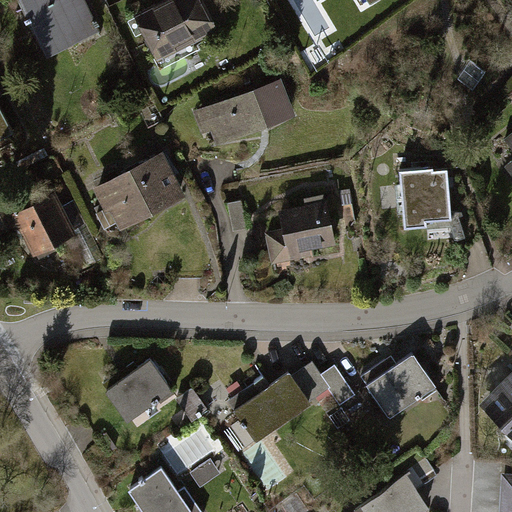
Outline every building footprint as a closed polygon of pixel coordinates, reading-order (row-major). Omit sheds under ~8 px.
[(23,0),(47,53),(67,45),(82,38),(93,33),(100,30),(98,27),(85,0),(23,0)] [(154,0),(134,11),(157,56),(154,57),(160,69),(200,48),(198,43),(205,40),(207,45),(230,33),(225,24),(229,22),(217,0),(154,0)] [(282,75),(194,109),(203,132),(211,129),(217,143),(296,113),(282,75)] [(0,104),(0,136),(13,130),(0,104)] [(163,149),(93,185),(104,207),(96,211),(107,232),(120,226),(120,227),(186,193),(163,149)] [(450,211),(446,167),(432,168),(432,165),(398,168),(402,227),(450,223),(455,240),(464,236),(458,215),(462,214),(461,210),(450,211)] [(0,230),(16,221),(33,250),(87,223),(75,200),(63,206),(55,189),(29,201),(19,184),(0,194),(0,230)] [(304,203),(276,209),(280,227),(264,230),(270,264),(311,256),(310,248),(335,243),(326,199),(324,199),(323,193),(302,197),(304,203)] [(227,202),(232,230),(247,228),(241,200),(227,202)] [(438,383),(415,350),(398,362),(392,354),(389,356),(361,375),(390,416),(420,395),(423,398),(437,388),(435,385),(438,383)] [(149,355),(105,386),(127,418),(158,397),(161,401),(174,392),(149,355)] [(269,381),(234,405),(255,436),(328,386),(330,385),(321,372),(313,359),(273,386),(269,381)] [(334,363),(321,372),(330,385),(328,386),(340,403),(355,392),(334,363)] [(511,368),(498,382),(511,396),(511,368)] [(511,396),(498,382),(478,402),(511,436),(511,396)] [(191,386),(177,397),(193,419),(207,408),(191,386)] [(412,468),(423,483),(437,472),(414,440),(392,456),(405,473),(412,468)] [(192,465),(202,483),(224,470),(214,452),(192,465)] [(161,460),(124,484),(142,511),(183,511),(192,507),(161,460)] [(423,483),(412,468),(405,473),(355,508),(358,511),(414,511),(427,503),(416,487),(423,483)] [(511,511),(511,473),(501,473),(498,511),(511,511)]
